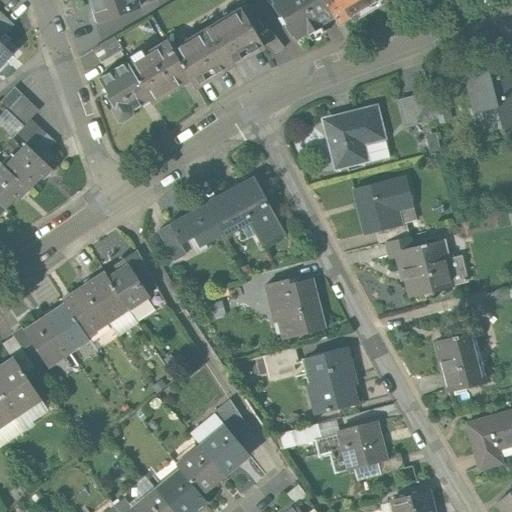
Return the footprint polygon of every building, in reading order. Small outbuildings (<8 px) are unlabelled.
[(90,0),(95,12),(93,12),(97,24),(140,8),(136,0),(90,0)] [(271,0),(282,17),(284,16),(288,22),(286,23),(296,40),(307,33),(312,40),(324,32),(320,25),(334,17),(323,0),(271,0)] [(374,0),(323,0),(334,17),(338,25),(376,2),(374,0)] [(173,50),(172,51),(190,80),(189,80),(194,89),(263,48),(241,11),(173,50)] [(6,18),(0,24),(0,39),(13,25),(6,18)] [(272,31),(262,38),(276,55),(285,48),(272,31)] [(114,37),(93,50),(101,64),(123,51),(114,37)] [(168,42),(128,66),(149,101),(151,103),(180,85),(180,86),(189,80),(190,80),(172,51),(173,50),(168,42)] [(0,65),(11,54),(0,43),(0,65)] [(126,63),(98,79),(107,94),(106,95),(112,106),(111,111),(118,122),(122,123),(132,117),(133,113),(132,111),(149,101),(128,66),(126,63)] [(495,68),(464,76),(479,136),(511,127),(511,73),(510,74),(498,77),(495,68)] [(15,90),(1,105),(7,111),(22,96),(15,90)] [(429,92),(410,97),(417,124),(436,119),(429,92)] [(22,96),(7,111),(16,119),(30,104),(22,96)] [(30,104),(16,119),(24,127),(31,119),(38,112),(30,104)] [(352,116),(324,123),(336,170),(364,163),(360,144),(384,138),(376,106),(351,112),(352,116)] [(24,127),(16,136),(24,143),(39,127),(31,119),(24,127)] [(39,127),(24,143),(27,146),(32,151),(47,135),(39,127)] [(47,135),(32,151),(41,160),(56,143),(47,135)] [(27,146),(6,169),(28,190),(40,178),(43,181),(53,171),(41,160),(32,151),(27,146)] [(6,169),(3,166),(0,169),(0,204),(5,209),(17,196),(20,199),(28,190),(6,169)] [(253,179),(206,204),(221,232),(248,218),(260,239),(280,228),(253,179)] [(386,183),(357,190),(362,210),(359,210),(365,234),(397,226),(393,208),(411,203),(405,179),(386,184),(386,183)] [(206,204),(170,224),(170,225),(181,245),(194,238),(199,248),(223,236),(221,232),(206,204)] [(170,225),(158,231),(174,262),(181,258),(176,248),(181,245),(170,225)] [(443,238),(398,249),(410,297),(455,285),(443,238)] [(155,283),(137,251),(123,260),(128,267),(129,266),(145,290),(155,283)] [(128,267),(109,279),(129,309),(149,296),(145,290),(129,266),(128,267)] [(109,279),(104,273),(83,287),(106,320),(108,324),(129,309),(109,279)] [(289,281),(266,287),(274,318),(283,316),(289,338),(326,329),(314,279),(290,285),(289,281)] [(83,287),(62,301),(64,304),(65,304),(85,334),(106,320),(83,287)] [(85,334),(65,304),(64,304),(45,317),(67,351),(68,350),(87,337),(85,334)] [(67,351),(45,317),(24,331),(48,368),(70,353),(68,350),(67,351)] [(470,335),(437,343),(449,391),(482,383),(470,335)] [(34,369),(14,338),(3,345),(12,360),(13,360),(24,376),(34,369)] [(271,376),(291,372),(287,349),(267,353),(271,376)] [(348,349),(303,359),(307,376),(311,375),(320,412),(358,403),(353,384),(351,384),(347,369),(352,368),(348,349)] [(12,360),(0,368),(0,395),(13,415),(39,399),(24,376),(13,360),(12,360)] [(0,424),(13,415),(0,395),(0,424)] [(511,411),(467,423),(479,468),(502,462),(499,448),(511,444),(511,411)] [(377,422),(339,431),(340,435),(316,440),(320,459),(332,456),(336,474),(387,462),(377,422)] [(250,456),(226,427),(201,448),(225,477),(250,456)] [(225,477),(201,448),(178,467),(180,470),(201,496),(225,477)] [(201,496),(180,470),(156,490),(156,491),(173,511),(191,511),(205,501),(201,496)] [(511,511),(511,490),(497,502),(504,511),(511,511)] [(173,511),(156,491),(133,509),(132,510),(133,511),(173,511)] [(434,511),(429,492),(393,501),(396,511),(434,511)] [(317,511),(309,498),(297,508),(300,511),(317,511)] [(133,509),(125,499),(114,508),(117,511),(133,511),(132,510),(133,509)]
